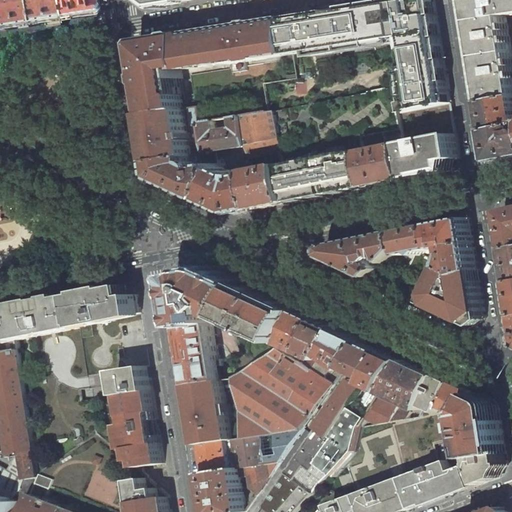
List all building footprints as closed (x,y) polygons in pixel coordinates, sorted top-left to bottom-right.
[(0,0),(0,30),(29,26),(24,0),(0,0)] [(24,0),(29,26),(61,21),(58,0),(24,0)] [(98,0),(58,0),(61,21),(97,15),(100,10),(98,0)] [(307,14),(291,17),(295,48),(296,55),(316,52),(411,37),(416,67),(410,68),(413,86),(450,80),(441,25),(438,26),(436,15),(439,15),(436,0),(397,0),(366,5),(326,12),(316,13),(316,16),(308,18),(307,14)] [(511,0),(471,0),(487,102),(511,96),(511,50),(507,16),(511,14),(511,0)] [(212,62),(232,59),(234,73),(249,71),(247,63),(269,59),(268,53),(295,48),(291,17),(269,20),(269,22),(242,26),(241,25),(224,28),(192,33),(192,34),(165,38),(165,37),(157,38),(157,41),(151,42),(151,39),(148,40),(149,41),(142,49),(141,50),(141,52),(144,52),(145,57),(142,58),(144,66),(145,65),(150,92),(148,93),(151,114),(186,108),(184,94),(181,94),(179,79),(183,78),(182,70),(213,65),(212,62)] [(316,52),(317,58),(406,44),(410,68),(416,67),(411,37),(316,52)] [(410,68),(403,69),(406,87),(413,86),(410,68)] [(406,87),(278,113),(286,152),(296,202),(337,194),(375,186),(365,138),(388,133),(405,129),(402,113),(453,103),(450,80),(413,86),(406,87)] [(511,96),(487,102),(492,131),(511,126),(511,96)] [(462,158),(458,134),(453,103),(402,113),(405,129),(408,143),(415,178),(453,170),(451,160),(462,158)] [(209,152),(204,122),(202,106),(186,108),(151,114),(159,162),(198,156),(209,154),(209,152)] [(271,112),(244,116),(250,146),(251,151),(252,159),(280,153),(286,152),(278,113),(278,111),(271,112)] [(215,120),(204,122),(209,152),(216,151),(250,146),(244,116),(237,117),(233,117),(235,128),(221,131),(221,129),(217,129),(215,120)] [(511,126),(492,131),(497,161),(497,162),(511,158),(511,126)] [(388,133),(365,138),(375,186),(415,178),(408,143),(386,148),(385,144),(391,143),(388,133)] [(279,205),(296,202),(286,152),(280,153),(282,163),(283,163),(284,165),(254,171),(255,174),(262,209),(279,205)] [(198,156),(159,162),(161,177),(161,178),(209,200),(220,176),(218,166),(218,164),(202,166),(201,164),(199,163),(198,156)] [(221,166),(218,166),(220,176),(209,200),(239,214),(262,209),(255,174),(245,176),(241,175),(221,166)] [(453,221),(435,225),(440,249),(451,247),(475,243),(471,217),(453,221)] [(435,225),(402,231),(405,249),(405,250),(406,255),(409,255),(418,253),(425,255),(428,251),(440,249),(435,225)] [(402,231),(330,246),(329,255),(375,277),(378,274),(384,269),(378,262),(382,258),(385,257),(390,263),(391,262),(405,250),(405,249),(402,231)] [(478,270),(479,269),(475,243),(451,247),(452,253),(451,254),(446,265),(465,274),(478,270)] [(451,247),(440,249),(437,255),(451,254),(452,253),(451,247)] [(418,253),(409,255),(410,258),(405,269),(410,271),(410,270),(418,253)] [(409,272),(437,284),(429,302),(449,311),(477,324),(487,317),(481,279),(479,280),(478,270),(465,274),(446,265),(443,264),(434,260),(425,255),(418,253),(410,270),(410,271),(409,272)] [(183,274),(177,282),(185,328),(215,323),(212,308),(216,306),(222,308),(221,310),(222,313),(221,313),(222,315),(223,315),(228,317),(243,285),(213,270),(207,270),(183,274)] [(127,285),(76,295),(81,325),(102,321),(102,324),(111,322),(111,320),(113,320),(112,319),(142,314),(139,294),(129,296),(127,285)] [(260,332),(283,343),(298,310),(243,285),(228,317),(251,328),(250,331),(253,332),(254,330),(260,333),(260,332)] [(76,295),(13,308),(18,340),(40,336),(81,328),(81,325),(76,295)] [(13,308),(0,310),(0,343),(18,340),(13,308)] [(341,330),(298,310),(283,343),(290,346),(311,355),(320,360),(324,354),(341,330)] [(224,380),(219,346),(218,346),(215,323),(185,328),(194,385),(196,385),(224,380)] [(366,341),(341,330),(324,354),(335,363),(347,371),(349,366),(366,341)] [(359,371),(376,346),(371,344),(366,341),(349,366),(354,369),(359,371)] [(290,346),(283,343),(281,348),(301,362),(302,360),(288,350),(290,346)] [(389,352),(376,346),(359,371),(372,378),(389,352)] [(306,429),(337,385),(326,378),(313,370),(304,364),(301,362),(281,348),(237,378),(247,438),(306,429)] [(20,349),(0,353),(0,385),(11,454),(20,453),(35,450),(20,349)] [(389,352),(372,378),(369,382),(386,391),(399,373),(407,360),(389,352)] [(335,363),(324,354),(320,360),(313,370),(326,378),(335,363)] [(320,360),(311,355),(304,364),(313,370),(320,360)] [(440,376),(407,360),(399,373),(386,391),(404,400),(403,402),(406,403),(407,401),(424,410),(426,405),(440,376)] [(121,390),(122,395),(128,394),(154,390),(153,385),(152,377),(151,372),(150,366),(128,369),(118,370),(119,377),(121,390)] [(372,378),(359,371),(320,427),(333,437),(353,407),(369,382),(372,378)] [(455,383),(440,376),(426,405),(443,413),(445,407),(455,383)] [(194,389),(200,424),(200,428),(203,445),(213,443),(226,441),(229,441),(235,440),(225,380),(224,380),(196,385),(194,385),(194,389)] [(455,383),(445,407),(451,410),(450,412),(450,413),(456,412),(470,418),(481,394),(455,383)] [(121,425),(125,449),(135,447),(137,460),(140,459),(142,467),(150,465),(166,463),(161,434),(161,435),(159,424),(156,420),(159,419),(154,390),(128,394),(131,415),(124,416),(125,424),(121,425)] [(494,401),(481,394),(470,418),(470,419),(474,452),(475,458),(479,458),(507,453),(501,409),(494,401)] [(390,422),(409,419),(413,413),(382,397),(368,417),(362,426),(390,422)] [(390,422),(405,478),(406,477),(441,464),(436,445),(449,441),(446,428),(444,420),(442,414),(443,413),(426,405),(424,410),(421,417),(409,419),(390,422)] [(335,476),(356,450),(362,426),(368,417),(353,407),(333,437),(320,427),(303,451),(331,472),(335,476)] [(454,427),(446,428),(449,441),(453,458),(474,452),(470,419),(458,427),(454,427)] [(235,440),(229,441),(233,469),(241,468),(248,467),(283,462),(306,429),(247,438),(235,440)] [(203,445),(207,473),(233,469),(229,441),(226,441),(213,443),(203,445)] [(35,450),(20,453),(25,480),(39,477),(39,471),(35,450)] [(288,473),(314,492),(331,472),(303,451),(288,473)] [(411,496),(416,508),(417,507),(452,495),(502,476),(509,463),(507,453),(479,458),(475,458),(476,463),(468,466),(457,470),(453,460),(441,464),(406,477),(405,478),(407,485),(407,486),(411,496)] [(283,462),(248,467),(250,476),(250,480),(248,480),(249,483),(251,483),(251,487),(260,494),(283,462)] [(0,465),(0,493),(20,502),(29,505),(33,494),(39,478),(39,477),(25,480),(0,465)] [(248,467),(241,468),(242,477),(250,476),(248,467)] [(233,469),(207,473),(213,511),(247,511),(248,511),(246,503),(242,477),(241,468),(233,469)] [(288,473),(263,507),(270,511),(297,511),(314,492),(288,473)] [(18,506),(16,511),(174,511),(172,496),(161,488),(152,489),(150,478),(134,480),(138,511),(80,511),(33,494),(29,505),(27,510),(18,506)] [(374,506),(377,511),(405,511),(416,508),(411,496),(407,486),(407,485),(405,478),(362,494),(368,509),(374,506)] [(20,502),(0,493),(0,511),(16,511),(18,506),(20,502)] [(362,494),(311,511),(360,511),(364,510),(368,509),(362,494)]
